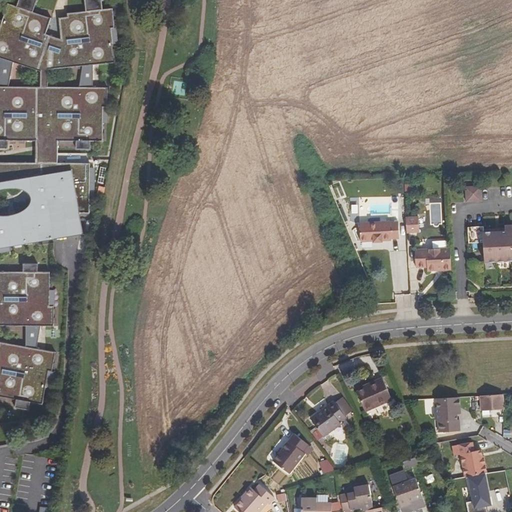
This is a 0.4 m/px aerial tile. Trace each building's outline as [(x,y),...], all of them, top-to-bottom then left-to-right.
[(0,247),(67,237),(63,213),(79,213),(90,213),(90,199),(90,168),(90,163),(56,163),(58,141),(76,142),(76,150),(91,150),(91,142),(103,142),(103,123),(103,107),(107,107),(107,88),(93,88),(93,65),(115,63),(114,45),(112,29),(115,29),(113,8),(103,10),(101,0),(85,0),(87,12),(67,14),(68,17),(59,18),(61,40),(46,35),(52,18),(34,12),(37,0),(19,0),(17,7),(9,4),(3,21),(0,28),(0,148),(9,149),(9,141),(36,141),(36,163),(0,162),(0,247)] [(481,201),(480,186),(466,187),(467,202),(481,201)] [(79,213),(63,213),(67,237),(82,234),(79,213)] [(418,218),(406,218),(407,233),(419,233),(418,218)] [(400,239),(399,222),(391,223),(391,221),(360,223),(361,242),(392,241),(392,239),(400,239)] [(511,260),(511,224),(505,225),(505,228),(505,232),(484,233),(484,229),(484,227),(468,227),(469,244),(483,243),(485,262),(511,260)] [(451,270),(450,248),(415,250),(416,268),(427,267),(427,271),(451,270)] [(50,290),(50,272),(38,272),(38,264),(23,264),(23,272),(0,271),(0,396),(16,400),(15,407),(29,410),(31,403),(42,405),(46,387),(49,371),(52,372),(56,352),(37,349),(41,326),(54,326),(54,306),(50,306),(50,290)] [(392,400),(383,378),(366,385),(367,387),(361,390),(357,391),(366,411),(392,400)] [(503,394),(481,396),(482,411),(504,409),(503,394)] [(460,397),(438,399),(439,413),(435,413),(436,419),(438,421),(439,432),(460,431),(460,420),(458,420),(457,414),(458,414),(458,408),(461,407),(460,397)] [(323,437),(341,424),(340,422),(346,417),(334,401),(310,419),(323,437)] [(289,474),(305,453),(303,451),(309,444),(295,434),(273,461),(289,474)] [(465,478),(487,474),(484,457),(483,458),(482,451),(478,452),(475,452),(473,443),(453,447),(455,456),(461,455),(465,478)] [(330,458),(320,462),(325,475),(335,470),(330,458)] [(511,476),(510,470),(500,471),(501,478),(511,476)] [(426,505),(416,478),(393,486),(401,508),(412,503),(415,509),(426,505)] [(239,511),(259,511),(267,503),(269,504),(275,498),(260,484),(255,491),(251,487),(242,498),(243,499),(235,508),(239,511)] [(374,509),(369,484),(354,487),(355,492),(340,495),(343,511),(362,507),(363,511),(365,511),(374,509)] [(331,511),(332,503),(317,503),(317,498),(302,498),(301,511),(331,511)]
